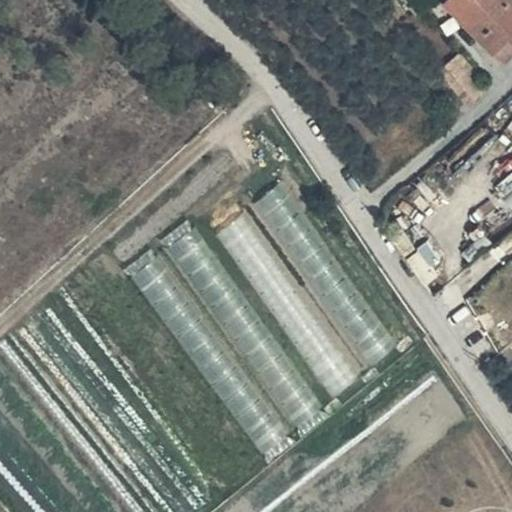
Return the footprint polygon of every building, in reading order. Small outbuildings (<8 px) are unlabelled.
[(498,34),(511,47),(511,13),(499,0),(434,0),(431,4),(478,54),(498,34)] [(491,68),(511,47),(498,34),(478,54),(491,68)] [(511,145),(488,168),(499,180),(491,187),(502,200),(511,190),(511,145)] [(260,195),(368,363),(396,345),(288,177),(260,195)] [(511,192),(500,203),(511,215),(511,192)] [(240,213),(218,231),(272,299),(294,282),(240,213)] [(410,218),(401,225),(416,249),(426,243),(410,218)] [(392,232),(382,239),(401,265),(411,256),(392,232)] [(425,249),(415,257),(417,259),(406,268),(424,293),(436,284),(429,274),(438,267),(425,249)]
